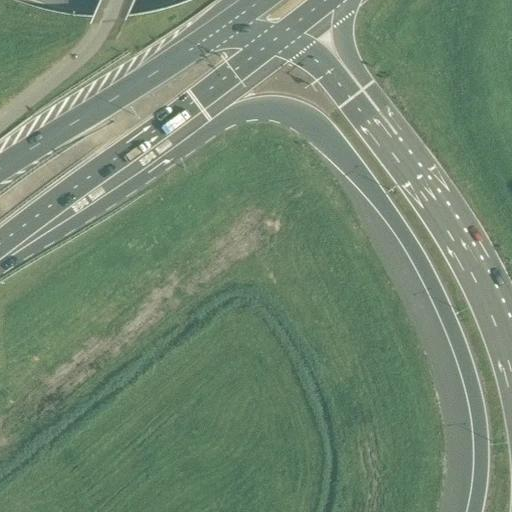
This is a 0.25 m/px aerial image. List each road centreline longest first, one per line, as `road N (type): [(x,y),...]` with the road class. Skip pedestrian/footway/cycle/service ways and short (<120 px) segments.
road 1 (motorway): [(198,106),(261,107),(303,120),(353,173),(411,261),(465,396),(469,459),(461,511)]
road 2 (motorway): [(511,347),(441,209),(355,94)]
road 3 (primary): [(221,29),(0,170)]
road 4 (primary): [(0,251),(198,106)]
